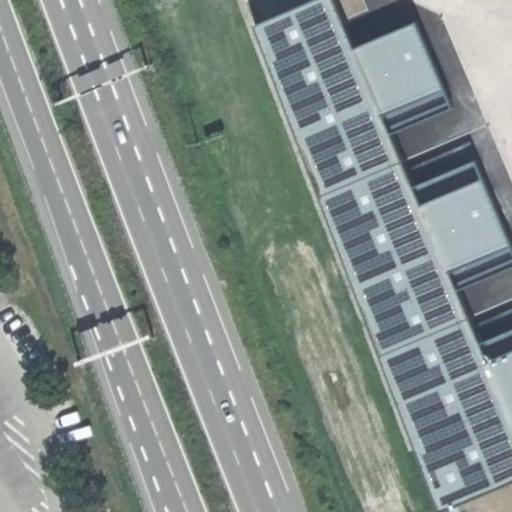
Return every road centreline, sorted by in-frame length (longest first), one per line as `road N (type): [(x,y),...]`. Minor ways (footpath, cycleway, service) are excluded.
road 1 (trunk): [(258,511),(60,0)]
road 2 (trunk): [(0,13),(190,511)]
